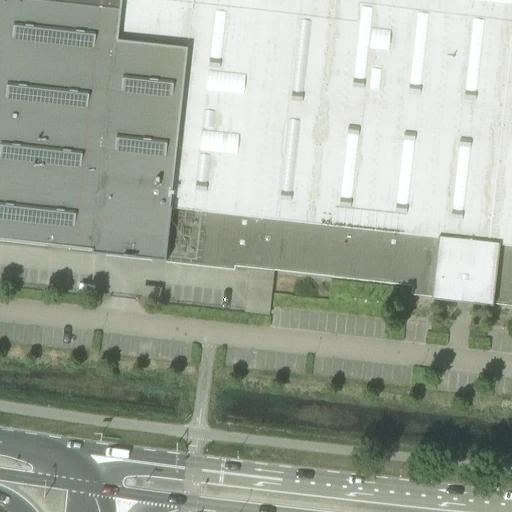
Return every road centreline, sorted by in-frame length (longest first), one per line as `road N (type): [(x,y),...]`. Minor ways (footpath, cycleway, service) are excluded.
road 1 (unclassified): [(511,363),(0,308)]
road 2 (secondary): [(511,505),(112,456)]
road 3 (secondary): [(108,490),(275,511)]
